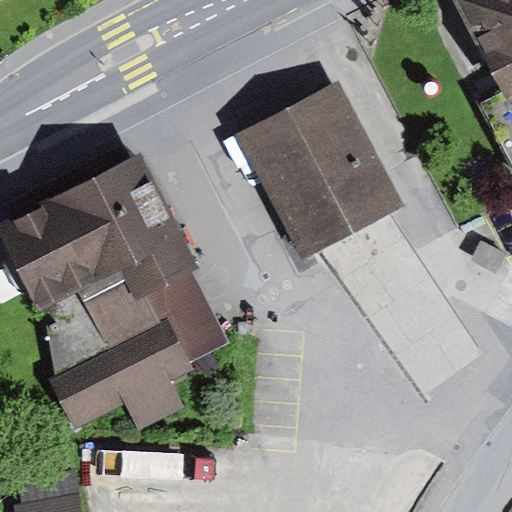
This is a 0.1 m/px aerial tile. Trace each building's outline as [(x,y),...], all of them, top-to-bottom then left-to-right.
[(511,0),(460,0),(453,4),(501,100),(481,111),(511,167),(511,0)] [(339,88),(240,139),(304,262),(403,211),(339,88)] [(130,156),(0,221),(0,298),(71,439),(132,408),(147,438),(188,417),(174,391),(234,360),(130,156)] [(481,237),(471,256),(497,269),(507,251),(481,237)] [(23,508),(13,509),(13,511),(82,511),(75,468),(18,478),(23,508)]
